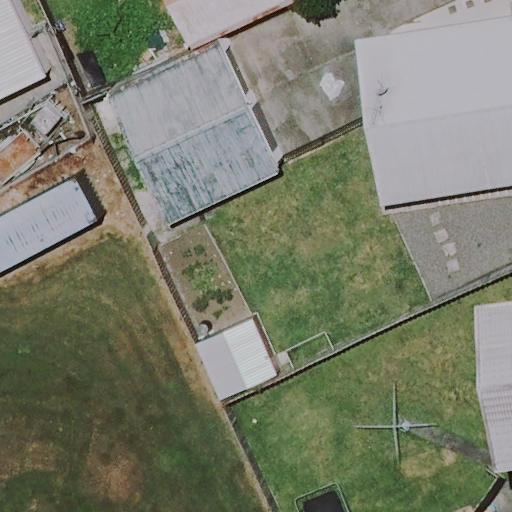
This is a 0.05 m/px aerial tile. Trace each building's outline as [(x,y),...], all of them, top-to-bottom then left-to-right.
[(10,0),(0,0),(0,102),(48,81),(10,0)] [(289,0),(154,0),(173,47),(289,0)] [(511,181),(511,13),(367,36),(392,200),(511,181)] [(269,175),(214,51),(100,102),(155,226),(269,175)] [(511,480),(511,312),(470,318),(492,483),(511,480)]
